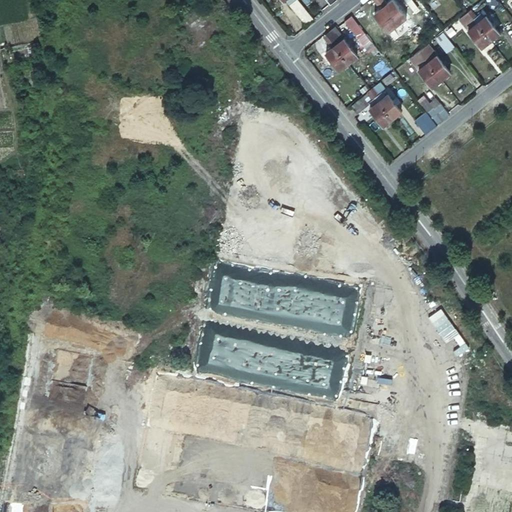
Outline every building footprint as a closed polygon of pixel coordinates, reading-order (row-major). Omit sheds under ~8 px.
[(398,22),(380,0),(371,0),(375,4),(373,6),(377,11),(376,12),(390,28),(398,22)] [(385,0),(380,0),(398,22),(407,15),(395,0),(391,0),(388,3),(385,0)] [(314,15),(304,2),(298,7),(308,20),(314,15)] [(472,8),(469,10),(491,38),(500,31),(487,14),(485,16),(481,10),(477,13),(472,8)] [(491,38),(469,10),(460,17),(482,45),(491,38)] [(365,46),(373,39),(352,14),(345,19),(365,46)] [(336,26),(328,33),(350,60),(358,54),(336,26)] [(443,29),(438,33),(447,46),(453,41),(443,29)] [(350,60),(328,33),(325,35),(333,45),(327,50),(341,67),(350,60)] [(430,42),(420,49),(442,77),(452,69),(430,42)] [(442,77),(420,49),(418,51),(412,56),(420,66),(433,83),(442,77)] [(375,85),(372,88),(393,115),(403,108),(389,92),(387,93),(384,89),(380,92),(375,85)] [(393,115),(372,88),(352,103),(359,111),(371,101),(374,104),(372,106),(385,122),(393,115)] [(439,122),(449,114),(440,102),(429,110),(439,122)] [(427,132),(438,123),(428,111),(418,120),(427,132)] [(493,288),(489,282),(484,285),(488,291),(493,288)]
